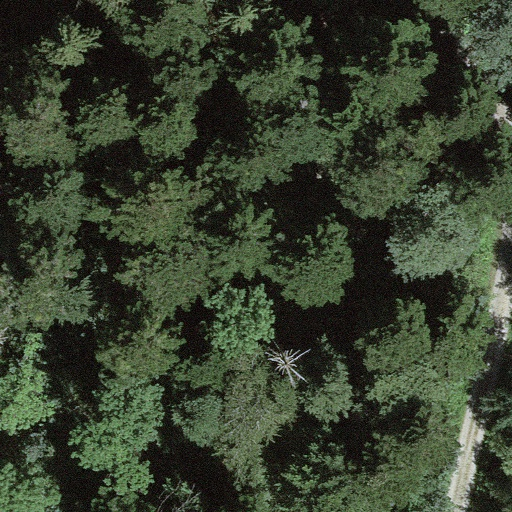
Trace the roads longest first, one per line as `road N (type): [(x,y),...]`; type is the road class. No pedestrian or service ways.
road 1 (track): [(451,511),(511,245)]
road 2 (track): [(511,117),(490,77),(417,0)]
